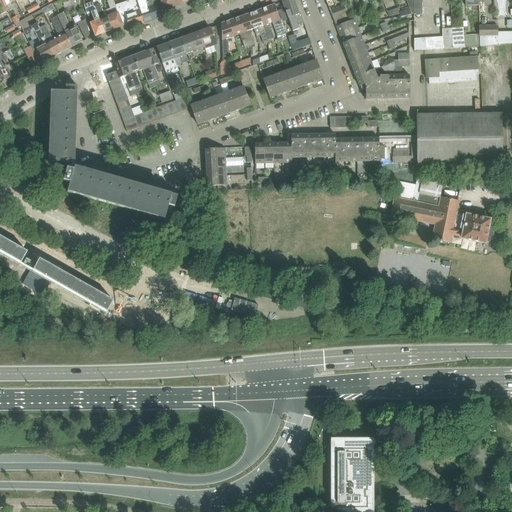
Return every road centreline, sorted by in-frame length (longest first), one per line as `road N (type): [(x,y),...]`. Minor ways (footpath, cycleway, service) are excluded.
road 1 (unclassified): [(0,485),(230,498),(286,455),(305,389)]
road 2 (secondary): [(291,360),(0,373)]
road 3 (unclassified): [(250,460),(206,480),(0,466)]
road 4 (secondary): [(0,398),(229,394)]
road 5 (secondary): [(511,350),(291,360)]
road 6 (secondary): [(305,389),(511,382)]
road 7 (unclassified): [(89,79),(81,113),(100,168),(123,174),(191,142)]
road 8 (residential): [(157,267),(146,287),(127,295),(0,226)]
road 9 (residential): [(81,60),(246,0)]
road 10 (unclassified): [(157,267),(0,189)]
road 11 (unclassified): [(191,142),(181,118),(123,139),(100,75),(89,79)]
road 12 (unclassified): [(346,90),(191,142)]
road 13 (unclassified): [(292,309),(157,267)]
